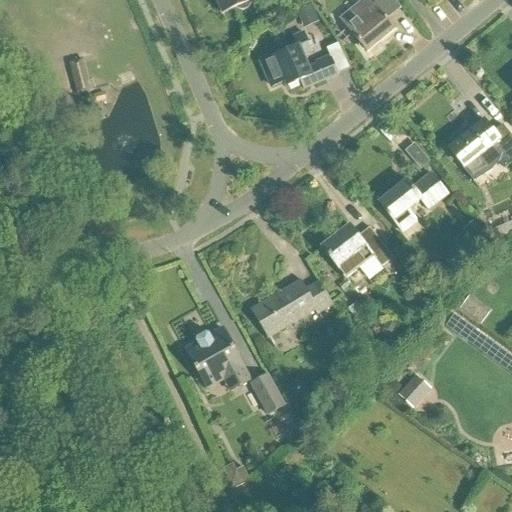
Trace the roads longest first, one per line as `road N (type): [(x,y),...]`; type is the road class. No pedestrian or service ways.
road 1 (residential): [(294,164),(447,38)]
road 2 (track): [(0,265),(101,263),(155,249)]
road 3 (residential): [(224,141),(160,0)]
